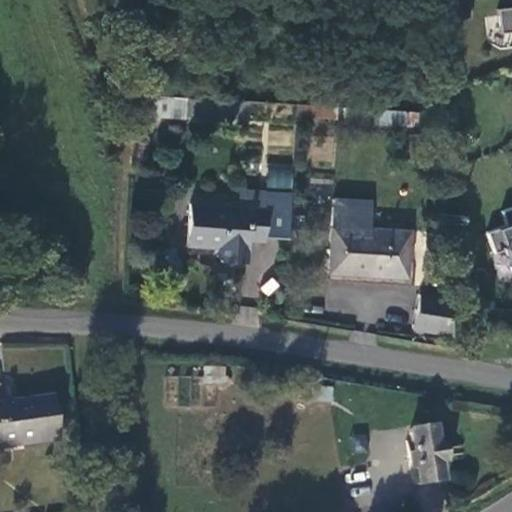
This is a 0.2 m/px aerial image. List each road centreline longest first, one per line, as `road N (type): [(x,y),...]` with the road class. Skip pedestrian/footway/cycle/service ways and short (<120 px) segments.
road 1 (unclassified): [(0,321),(254,338),(511,385)]
road 2 (track): [(99,511),(87,322)]
